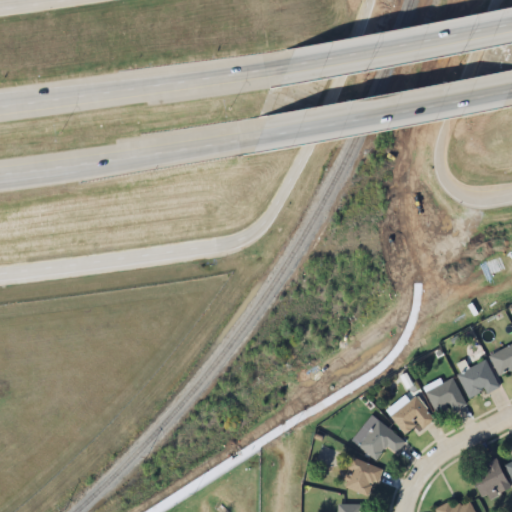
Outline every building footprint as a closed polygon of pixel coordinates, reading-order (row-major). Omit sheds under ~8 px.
[(499,377),(511,370),(511,345),(489,357),(499,377)] [(499,388),(486,361),(456,375),(469,402),(499,388)] [(426,392),(436,412),(450,406),(453,412),(466,406),(453,379),(426,392)] [(404,435),(417,425),(422,431),(435,420),(415,396),(390,417),(404,435)] [(406,443),(378,421),(358,447),(376,460),(387,447),(397,455),(406,443)] [(370,498),(381,470),(354,458),(342,487),(370,498)] [(485,503),(511,488),(495,460),(469,475),(485,503)]
